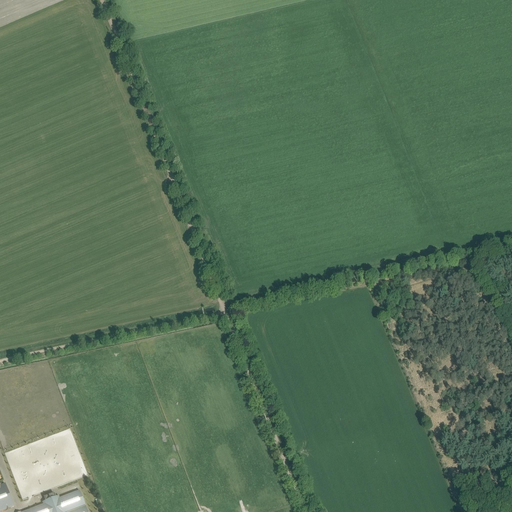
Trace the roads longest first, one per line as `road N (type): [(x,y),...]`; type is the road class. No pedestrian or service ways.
road 1 (track): [(105,0),(306,511)]
road 2 (track): [(0,362),(229,314)]
road 3 (track): [(224,303),(445,252)]
